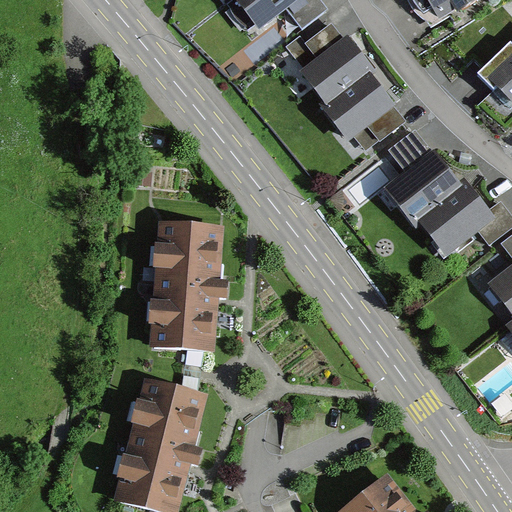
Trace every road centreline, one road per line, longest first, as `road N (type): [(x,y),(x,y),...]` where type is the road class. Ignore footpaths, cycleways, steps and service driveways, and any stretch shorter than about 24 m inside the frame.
road 1 (secondary): [(480,490),(326,273),(106,0)]
road 2 (residential): [(360,0),(426,89),(511,170)]
